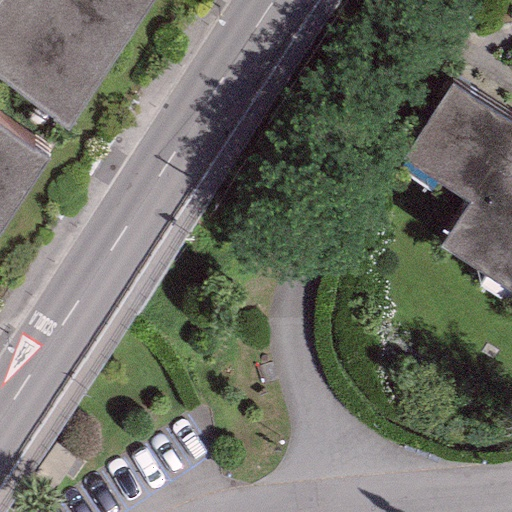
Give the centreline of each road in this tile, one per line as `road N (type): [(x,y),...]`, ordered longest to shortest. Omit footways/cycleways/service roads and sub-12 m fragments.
road 1 (primary): [(0,422),(268,0)]
road 2 (residential): [(285,511),(511,484)]
